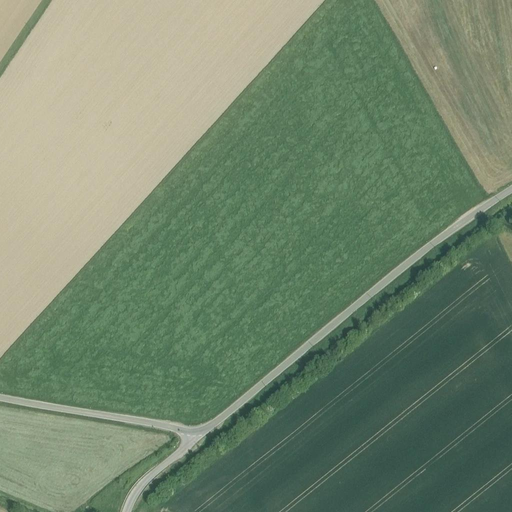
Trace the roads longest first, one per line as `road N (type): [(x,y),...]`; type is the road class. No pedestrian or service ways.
road 1 (tertiary): [(200,432),(511,189)]
road 2 (tertiary): [(0,400),(200,432)]
